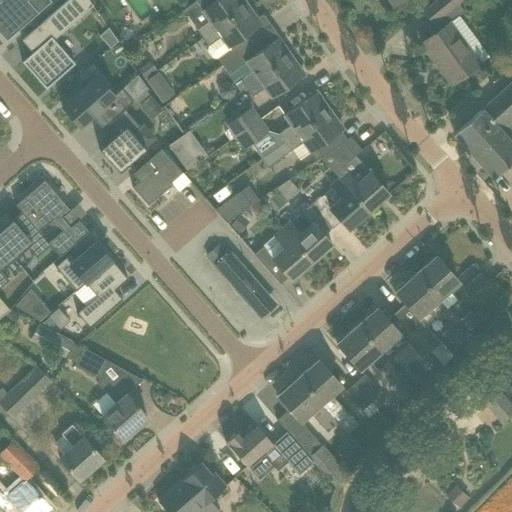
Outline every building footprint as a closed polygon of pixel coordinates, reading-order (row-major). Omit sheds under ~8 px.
[(0,0),(0,1),(0,33),(6,41),(38,13),(28,1),(29,0),(0,0)] [(32,52),(22,62),(28,69),(30,67),(48,87),(74,63),(53,40),(83,13),(71,0),(67,0),(22,40),(32,52)] [(195,0),(196,0),(203,10),(202,10),(209,20),(196,29),(203,38),(248,6),(243,0),(195,0)] [(433,24),(436,21),(459,3),(462,0),(437,0),(423,11),(433,24)] [(248,6),(203,38),(208,46),(207,51),(212,57),(217,58),(222,64),(255,41),(249,32),(261,24),(248,6)] [(449,22),(421,43),(451,85),(479,64),(449,22)] [(110,48),(118,41),(108,28),(99,36),(110,48)] [(241,92),(246,89),(246,88),(291,56),(278,38),(261,49),(255,41),(222,64),(236,84),(235,85),(241,92)] [(304,74),(291,56),(246,88),(246,89),(252,97),(264,88),(271,98),(304,74)] [(511,74),(511,81),(454,134),(466,147),(492,123),(500,131),(511,120),(511,119),(511,61),(505,68),(511,74)] [(124,86),(137,98),(149,84),(137,73),(124,86)] [(97,76),(62,107),(80,127),(97,112),(108,124),(124,109),(133,102),(121,89),(114,95),(97,76)] [(156,95),(162,103),(174,94),(168,86),(156,95)] [(278,134),(283,141),(284,142),(329,110),(316,92),(283,115),(291,125),(278,134)] [(149,97),(139,106),(151,120),(161,111),(149,97)] [(235,136),(261,118),(252,105),(226,123),(235,136)] [(139,126),(124,109),(108,124),(102,129),(111,139),(99,149),(119,172),(145,149),(132,133),(139,126)] [(299,160),(326,140),(342,129),(329,110),(284,142),(283,141),(262,157),(268,166),(292,150),(299,160)] [(269,130),(261,118),(235,136),(244,148),(269,130)] [(511,120),(500,131),(492,123),(466,147),(493,177),(511,160),(511,120)] [(187,168),(207,153),(188,128),(168,143),(187,168)] [(350,137),(333,148),(320,158),(339,179),(368,211),(388,193),(369,172),(357,183),(343,166),(362,150),(350,137)] [(171,182),(182,172),(161,149),(132,174),(139,181),(132,187),(148,205),(172,184),(171,182)] [(311,203),(311,202),(310,203),(310,204),(332,228),(340,221),(348,229),(368,211),(339,179),(331,186),(332,187),(321,196),(320,195),(311,203)] [(38,231),(53,219),(62,230),(48,243),(49,245),(59,256),(88,232),(78,220),(69,228),(61,218),(70,210),(46,183),(39,189),(37,186),(23,198),(24,200),(17,207),(21,212),(38,231)] [(225,223),(249,205),(239,192),(215,209),(214,208),(213,209),(225,223)] [(310,204),(290,222),(282,229),(311,262),(331,244),(324,235),(332,228),(310,204)] [(247,209),(230,220),(235,229),(253,217),(247,209)] [(48,243),(38,231),(21,212),(12,220),(6,213),(0,217),(0,243),(13,259),(27,247),(36,257),(49,245),(48,243)] [(287,275),(291,280),(311,262),(282,229),(274,236),(253,255),(280,284),(281,283),(279,282),(287,275)] [(70,254),(55,267),(76,291),(85,283),(84,282),(110,259),(95,242),(75,260),(70,254)] [(0,269),(13,259),(0,243),(0,287),(8,280),(0,270),(0,269)] [(270,298),(243,267),(230,252),(215,266),(255,311),(270,298)] [(458,282),(455,278),(436,255),(415,274),(438,300),(458,282)] [(96,296),(76,313),(90,328),(122,299),(114,291),(128,279),(110,259),(84,282),(85,283),(96,296)] [(470,299),(489,282),(480,272),(461,289),(470,299)] [(423,323),(414,331),(430,350),(440,342),(426,326),(446,308),(438,300),(415,274),(395,292),(423,323)] [(21,310),(37,297),(30,288),(15,306),(21,310)] [(407,343),(404,340),(400,334),(377,308),(356,326),(387,360),(407,343)] [(59,328),(68,321),(58,309),(41,323),(50,328),(55,324),(59,328)] [(356,326),(336,343),(359,370),(370,360),(378,369),(387,360),(356,326)] [(404,340),(407,343),(421,358),(430,350),(414,331),(404,340)] [(125,394),(115,382),(123,367),(84,346),(74,364),(100,378),(98,382),(105,391),(115,403),(101,415),(123,440),(128,440),(134,435),(134,430),(147,419),(126,394),(125,394)] [(331,416),(337,423),(347,413),(331,394),(341,386),(318,360),(298,377),(332,416),(331,416)] [(0,404),(14,418),(52,381),(36,365),(8,393),(2,387),(0,389),(0,404)] [(511,371),(506,376),(507,377),(484,398),(488,402),(487,403),(504,421),(511,414),(511,371)] [(364,375),(355,383),(371,402),(381,394),(364,375)] [(332,416),(298,377),(277,395),(300,421),(310,413),(327,431),(337,423),(331,416),(332,416)] [(362,410),(371,402),(355,383),(345,391),(362,410)] [(239,429),(225,441),(248,467),(263,454),(284,478),(294,469),(253,422),(241,432),(239,429)] [(78,480),(102,459),(83,437),(71,424),(61,433),(72,446),(59,458),(78,480)] [(414,483),(453,439),(436,424),(397,468),(414,483)] [(321,446),(321,445),(305,427),(293,438),(335,486),(347,475),(321,446)] [(0,456),(7,464),(22,451),(13,441),(0,453),(0,456)] [(211,475),(201,463),(181,480),(181,481),(158,501),(167,511),(218,511),(219,511),(209,500),(226,486),(214,473),(211,475)] [(0,511),(44,511),(50,508),(36,493),(23,479),(5,495),(0,489),(0,511)] [(470,497),(457,484),(447,494),(460,507),(470,497)]
